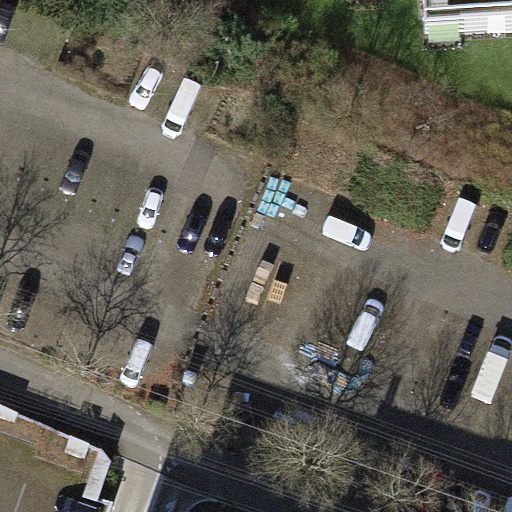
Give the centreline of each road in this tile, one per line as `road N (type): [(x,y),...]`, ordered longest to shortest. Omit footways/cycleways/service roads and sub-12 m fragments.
road 1 (motorway): [(511,305),(0,78)]
road 2 (motorway): [(0,236),(511,461)]
